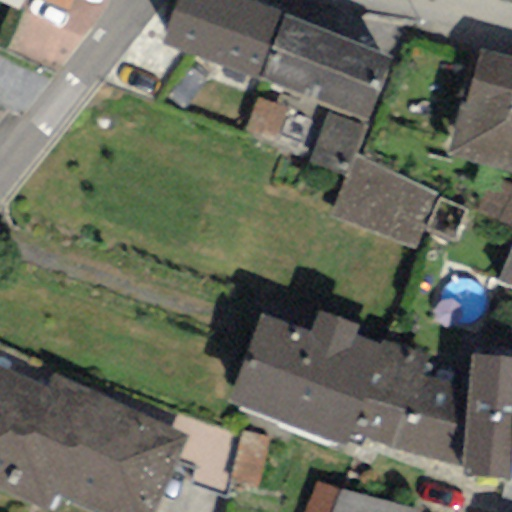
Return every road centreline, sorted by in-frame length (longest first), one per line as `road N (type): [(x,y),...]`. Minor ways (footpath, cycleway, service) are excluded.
road 1 (residential): [(143,0),(0,175)]
road 2 (residential): [(381,0),(511,32)]
